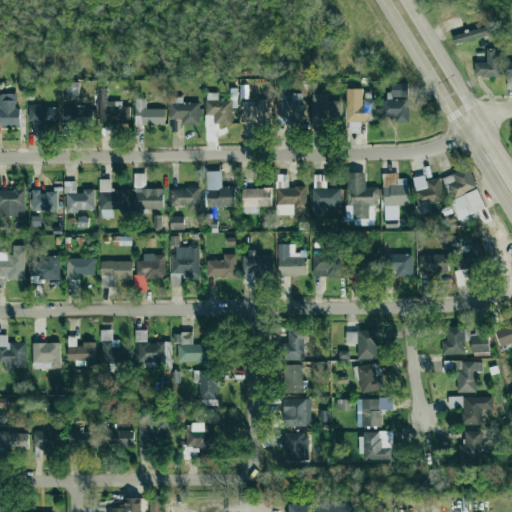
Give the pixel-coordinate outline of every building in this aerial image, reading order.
[(497,34),(496,25),(452,34),(454,43),(497,34)] [(501,76),(500,50),(486,50),(486,62),(474,62),(475,77),(501,76)] [(78,82),(65,81),(65,95),(78,96),(78,82)] [(389,98),(408,98),(408,83),(389,83),(389,98)] [(362,89),(347,88),(346,133),(360,133),(360,122),(375,122),(376,98),(362,98),(362,89)] [(218,92),(206,92),(205,124),(231,125),(231,100),(217,100),(218,92)] [(290,98),(276,98),(277,124),(303,124),(302,93),(290,93),(290,98)] [(15,94),(0,94),(0,125),(20,125),(19,108),(15,108),(15,94)] [(326,94),(311,94),(310,119),(340,120),(340,101),(326,101),(326,94)] [(170,119),(181,119),(181,125),(200,125),(199,102),(182,103),(181,97),(169,97),(170,119)] [(165,125),(165,108),(146,108),(146,98),(135,98),(134,125),(165,125)] [(121,101),(107,101),(107,99),(100,99),(99,124),(130,125),(131,107),(121,106),(121,101)] [(381,117),(395,117),(395,123),(409,123),(408,99),(381,99),(381,117)] [(240,122),(268,123),(269,100),(257,100),(257,106),(241,106),(240,122)] [(28,107),(28,121),(37,121),(37,126),(59,125),(58,106),(28,107)] [(65,124),(93,125),(93,108),(65,107),(65,124)] [(444,175),(451,197),(477,189),(470,167),(444,175)] [(222,171),(207,171),(206,206),(234,207),(235,187),(221,186),(222,171)] [(365,172),(346,173),(347,205),(353,205),(354,222),(372,221),(371,206),(378,206),(378,187),(365,188),(365,172)] [(397,173),(383,174),(384,206),(408,205),(408,178),(398,178),(397,173)] [(134,209),(163,208),(163,188),(145,189),(144,174),(134,174),(134,209)] [(425,180),(424,175),(413,177),(417,205),(444,202),(440,178),(425,180)] [(128,189),(110,188),(111,179),(100,179),(99,218),(111,218),(112,209),(128,210),(128,189)] [(311,187),(312,214),(325,214),(325,208),(341,207),(340,188),(326,188),(326,180),(315,180),(316,187),(311,187)] [(76,181),(65,181),(66,211),(94,211),(94,190),(76,191),(76,181)] [(306,187),(277,187),(276,216),(305,216),(306,187)] [(171,206),(187,205),(187,212),(200,212),(200,188),(170,188),(171,206)] [(271,206),(271,188),(242,189),(243,213),(259,213),(259,206),(271,206)] [(450,200),(457,219),(485,207),(477,189),(450,200)] [(0,216),(25,216),(24,190),(0,190),(0,216)] [(57,191),(31,191),(31,210),(57,211),(57,191)] [(184,229),(183,216),(171,216),(171,229),(184,229)] [(306,275),(306,257),(289,257),(289,244),(278,244),(278,276),(306,275)] [(455,268),(483,267),(482,244),(453,245),(455,268)] [(199,278),(199,246),(172,246),(172,285),(181,285),(181,278),(199,278)] [(0,280),(24,280),(23,252),(0,253),(0,280)] [(340,277),(340,254),(312,253),(312,276),(340,277)] [(347,274),(376,275),(377,254),(348,253),(347,274)] [(413,275),(412,253),(384,254),(384,276),(413,275)] [(165,254),(143,254),(143,261),(136,261),(136,277),(135,277),(135,290),(147,290),(147,279),(166,278),(165,254)] [(236,254),(223,254),(223,260),(206,260),(206,277),(236,277),(236,254)] [(448,273),(447,254),(419,255),(420,273),(448,273)] [(60,280),(59,255),(46,256),(46,262),(31,263),(31,280),(60,280)] [(242,272),(254,272),(254,277),(270,277),(270,256),(242,255),(242,272)] [(95,258),(66,258),(66,279),(80,280),(80,274),(94,275),(95,258)] [(132,279),(132,261),(100,261),(101,287),(115,287),(115,279),(132,279)] [(511,323),(496,327),(499,344),(511,342),(511,323)] [(469,328),(446,327),(446,340),(441,340),(441,354),(464,355),(464,340),(469,340),(469,328)] [(101,362),(132,363),(133,348),(119,348),(120,340),(112,340),(112,330),(102,329),(101,362)] [(171,342),(147,342),(147,330),(137,330),(136,365),(171,365),(171,342)] [(304,331),(287,330),(287,344),(283,344),(282,360),(304,360),(304,331)] [(377,330),(346,331),(346,343),(357,343),(357,359),(378,359),(377,330)] [(177,362),(210,362),(211,342),(192,342),(193,333),(174,333),(173,342),(178,343),(177,362)] [(25,342),(8,343),(7,334),(0,334),(0,362),(3,362),(4,369),(26,368),(25,342)] [(470,335),(471,353),(488,352),(488,334),(470,335)] [(33,368),(60,368),(59,342),(32,343),(33,368)] [(458,392),(475,392),(476,374),(481,374),(482,362),(458,361),(458,392)] [(356,365),(358,392),(383,391),(381,363),(356,365)] [(302,365),(284,364),(283,393),(301,393),(302,365)] [(218,399),(218,370),(199,370),(198,399),(218,399)] [(492,396),(448,397),(448,408),(462,408),(462,425),(481,425),(481,409),(492,409),(492,396)] [(310,398),(282,399),(283,426),(311,426),(310,398)] [(357,426),(381,427),(381,411),(391,411),(391,398),(357,398),(357,426)] [(168,419),(149,420),(149,412),(138,412),(139,443),(168,442),(168,419)] [(185,424),(186,448),(212,448),(212,424),(185,424)] [(104,430),(104,447),(134,446),(133,429),(104,430)] [(97,430),(69,431),(69,449),(98,448),(97,430)] [(0,448),(27,450),(28,432),(0,431),(0,448)] [(459,444),(458,459),(481,459),(482,431),(464,431),(464,444),(459,444)] [(62,432),(33,432),(33,449),(62,449),(62,432)] [(360,433),(360,460),(392,460),(392,432),(360,433)] [(283,460),(305,461),(306,433),(284,433),(283,460)] [(140,511),(141,498),(124,497),(124,508),(108,507),(108,511),(140,511)] [(159,511),(159,499),(149,500),(149,511),(159,511)] [(355,511),(355,503),(288,504),(288,511),(355,511)]
